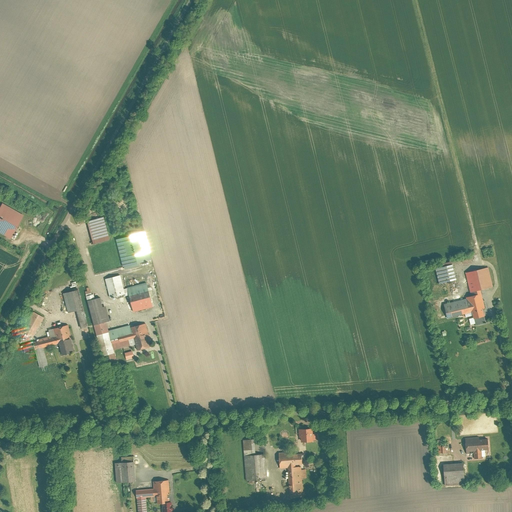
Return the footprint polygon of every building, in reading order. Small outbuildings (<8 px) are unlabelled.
[(3,203),(0,208),(0,232),(9,238),(22,214),(3,203)] [(86,222),(93,246),(110,241),(104,217),(86,222)] [(140,267),(139,264),(153,261),(146,232),(115,240),(123,268),(124,268),(124,270),(140,267)] [(456,281),(452,262),(434,267),(439,285),(456,281)] [(493,287),(488,267),(464,273),(470,296),(465,298),(465,299),(443,304),(446,319),(470,313),(472,319),(484,317),(482,310),(485,309),(480,291),(493,287)] [(120,276),(105,280),(110,299),(125,295),(120,276)] [(77,289),(63,293),(68,313),(76,311),(81,328),(87,326),(77,289)] [(32,311),(20,333),(31,340),(44,317),(32,311)] [(132,333),(131,328),(130,325),(109,331),(107,323),(94,326),(103,357),(114,354),(113,351),(136,344),(134,338),(121,342),(120,337),(132,333)] [(145,324),(131,328),(132,333),(120,337),(121,342),(134,338),(136,344),(137,350),(149,347),(145,335),(149,334),(145,324)] [(59,341),(70,338),(67,325),(54,329),(56,336),(51,337),(50,335),(40,338),(41,340),(22,345),(24,352),(35,350),(40,366),(47,364),(43,347),(59,343),(59,341)] [(73,346),(70,338),(59,341),(59,343),(62,354),(75,351),(74,346),(73,346)] [(127,359),(135,358),(133,350),(125,352),(127,359)] [(314,429),(300,429),(300,438),(302,438),(302,443),(315,442),(314,429)] [(479,437),(465,439),(466,455),(474,454),(474,460),(482,459),(481,452),(489,451),(488,440),(480,441),(479,437)] [(255,440),(243,441),(246,482),(267,480),(265,455),(256,455),(255,440)] [(446,453),(446,444),(438,445),(438,453),(446,453)] [(292,452),(279,453),(281,469),(288,469),(290,498),(304,497),(303,479),(307,478),(306,470),(302,470),(302,465),(304,465),(303,454),(292,454),(292,452)] [(122,463),(115,464),(117,484),(136,482),(134,457),(122,458),(122,463)] [(464,464),(443,465),(445,487),(465,486),(464,464)] [(136,490),(138,511),(148,511),(147,498),(157,497),(158,506),(163,506),(164,511),(173,511),(172,502),(169,503),(168,495),(171,495),(169,481),(153,482),(154,489),(136,490)]
